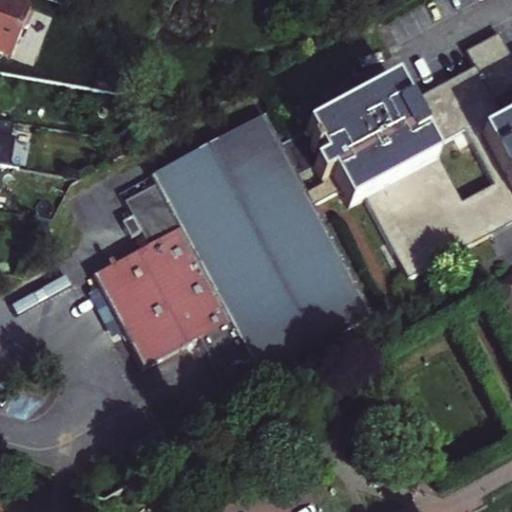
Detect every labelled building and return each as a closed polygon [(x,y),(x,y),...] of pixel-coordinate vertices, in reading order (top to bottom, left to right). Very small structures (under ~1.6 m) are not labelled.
[(0,57),(4,59),(15,30),(22,27),(26,16),(24,10),(0,1),(0,57)] [(276,145),(294,179),(322,164),(331,181),(302,196),(309,209),(338,193),(347,211),(363,203),(408,285),(511,228),(511,119),(504,124),(489,97),(511,84),(511,62),(497,34),(461,54),(469,67),(404,103),(393,83),(276,145)] [(366,318),(309,209),(302,196),(294,179),(276,145),(270,134),(263,120),(152,181),(155,187),(125,203),(148,245),(92,276),(99,292),(121,333),(142,373),(194,344),(218,387),(250,369),(255,378),(366,318)] [(0,137),(0,169),(21,173),(28,143),(0,137)] [(511,277),(498,285),(509,307),(511,305),(511,277)] [(121,333),(99,292),(89,297),(111,338),(121,333)] [(140,479),(174,460),(157,429),(124,447),(140,479)]
